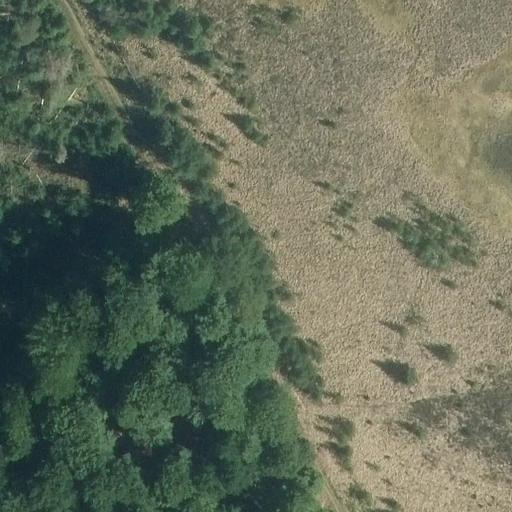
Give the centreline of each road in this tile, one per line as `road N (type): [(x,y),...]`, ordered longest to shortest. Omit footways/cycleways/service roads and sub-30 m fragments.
road 1 (track): [(58,0),(158,182),(0,394)]
road 2 (track): [(338,511),(158,182)]
